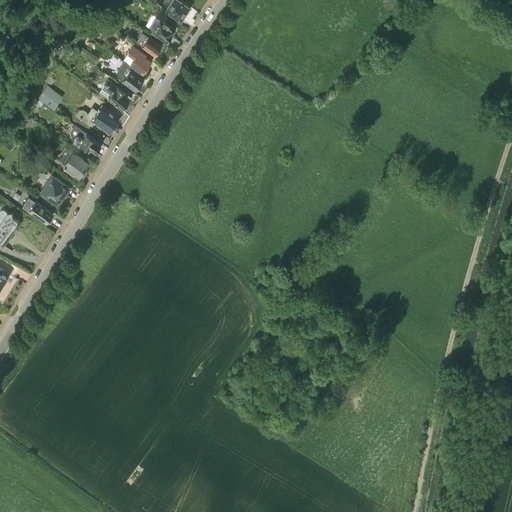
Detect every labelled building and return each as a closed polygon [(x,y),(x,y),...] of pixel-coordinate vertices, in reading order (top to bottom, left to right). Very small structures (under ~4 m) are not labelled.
[(180,0),(169,0),(164,8),(180,18),(181,19),(190,24),(194,18),(192,17),(196,10),(189,5),(180,0)] [(95,16),(102,21),(106,16),(99,11),(95,16)] [(153,13),(145,26),(151,29),(167,39),(167,41),(175,47),(179,41),(171,35),(171,33),(174,27),(168,24),(169,23),(163,19),(155,14),(153,13)] [(98,26),(102,21),(95,16),(92,21),(98,26)] [(156,55),(159,51),(157,50),(161,45),(142,32),(135,41),(141,45),(141,46),(154,55),(155,54),(156,55)] [(54,36),(49,42),(54,46),(55,46),(55,45),(59,40),(54,36)] [(130,62),(142,71),(153,79),(158,71),(156,70),(159,66),(150,60),(144,56),(146,53),(133,44),(127,52),(134,57),(130,62)] [(90,53),(86,58),(92,62),(96,57),(90,53)] [(149,86),(148,86),(140,81),(144,76),(124,61),(116,72),(118,74),(117,75),(135,88),(136,87),(137,88),(137,89),(144,94),(149,86)] [(126,101),(131,95),(125,91),(126,90),(107,78),(99,91),(123,106),(121,109),(130,115),(135,107),(126,101)] [(47,85),(38,97),(49,105),(58,92),(47,85)] [(79,110),(75,115),(88,124),(92,119),(93,119),(108,130),(115,120),(123,125),(130,115),(115,106),(112,111),(102,104),(97,110),(91,118),(79,110)] [(77,133),(72,140),(80,145),(80,144),(89,149),(90,147),(95,150),(94,152),(102,157),(108,147),(101,142),(87,133),(84,137),(77,133)] [(3,135),(0,139),(0,142),(4,145),(9,139),(4,135),(3,135)] [(82,176),(86,170),(83,168),(88,161),(72,150),(62,165),(63,165),(62,167),(73,175),(75,172),(82,176)] [(47,182),(40,193),(44,196),(52,201),(51,202),(57,206),(62,198),(61,197),(64,194),(65,194),(70,187),(54,177),(52,175),(47,182)] [(29,195),(23,204),(29,208),(46,221),(50,223),(57,213),(53,211),(36,199),(35,199),(29,195)] [(44,195),(41,200),(49,205),(51,202),(52,201),(44,195)] [(0,239),(4,242),(6,244),(9,239),(9,235),(10,234),(14,227),(19,226),(22,221),(20,220),(13,215),(12,210),(7,211),(5,209),(1,210),(0,211),(0,239)]
